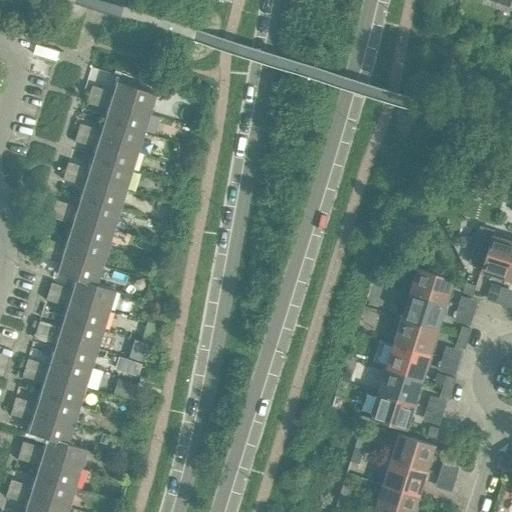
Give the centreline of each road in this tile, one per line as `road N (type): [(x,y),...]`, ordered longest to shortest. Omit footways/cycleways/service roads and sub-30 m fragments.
road 1 (tertiary): [(218,511),(370,0)]
road 2 (tertiary): [(282,0),(206,400),(174,511)]
